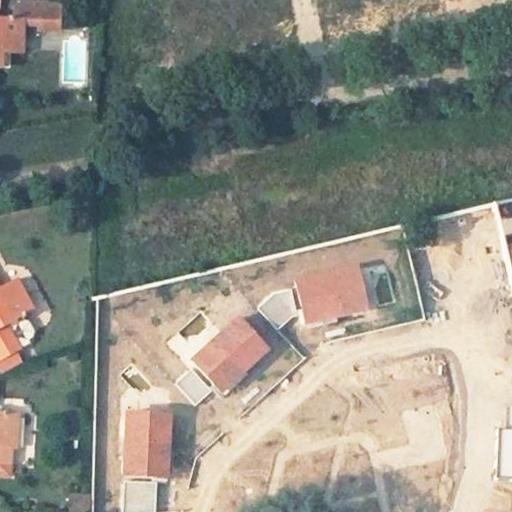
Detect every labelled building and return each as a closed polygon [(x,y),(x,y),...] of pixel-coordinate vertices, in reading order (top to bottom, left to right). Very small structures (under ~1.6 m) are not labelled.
[(0,54),(18,54),(18,25),(37,25),(37,30),(57,30),(58,8),(46,8),(46,4),(20,4),(20,7),(12,7),(12,20),(0,20),(0,54)] [(511,199),(492,204),(502,248),(488,251),(488,253),(455,260),(463,293),(510,282),(511,292),(511,199)] [(0,356),(17,348),(3,323),(29,309),(13,278),(0,284),(0,356)] [(0,461),(6,462),(7,445),(12,446),(13,409),(0,408),(0,461)] [(355,511),(353,480),(330,482),(332,511),(355,511)] [(414,511),(413,492),(358,497),(359,511),(414,511)]
